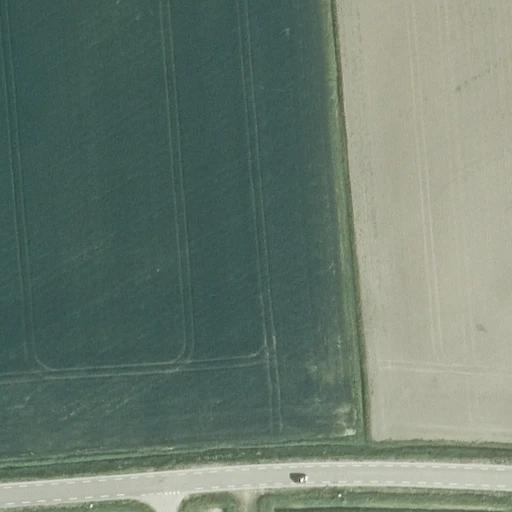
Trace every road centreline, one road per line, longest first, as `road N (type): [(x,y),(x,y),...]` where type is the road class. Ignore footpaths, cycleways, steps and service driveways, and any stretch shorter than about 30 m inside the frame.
road 1 (tertiary): [(161,481),(406,472),(511,479)]
road 2 (tertiary): [(0,494),(161,481)]
